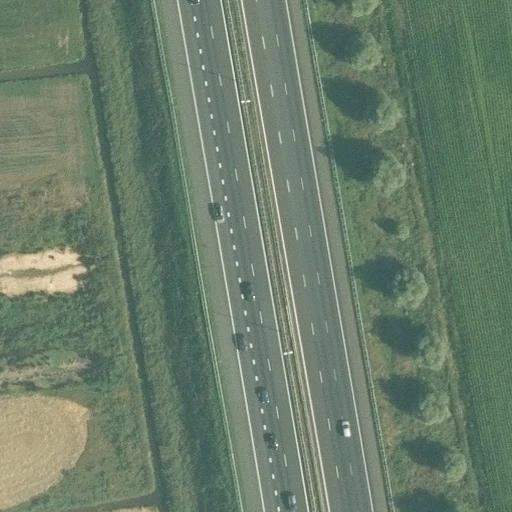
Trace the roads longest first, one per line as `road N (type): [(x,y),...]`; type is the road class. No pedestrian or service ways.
road 1 (motorway): [(348,511),(260,0)]
road 2 (motorway): [(198,0),(284,511)]
